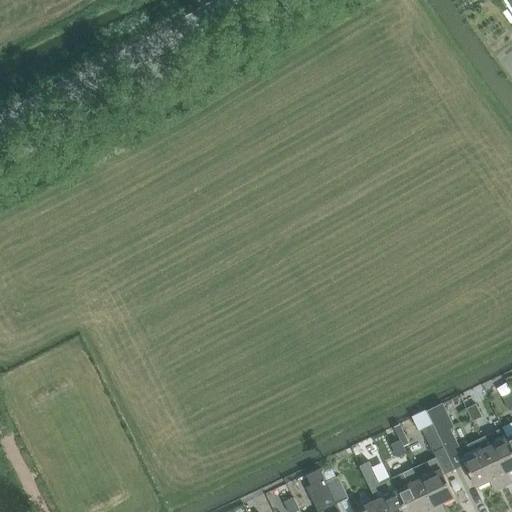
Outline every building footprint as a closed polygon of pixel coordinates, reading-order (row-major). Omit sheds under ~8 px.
[(511,409),(511,393),(503,398),(510,411),(511,409)] [(443,404),(427,412),(434,426),(445,448),(455,470),(465,465),(476,488),(489,481),(494,492),(503,487),(480,439),(460,449),(451,430),(454,428),(443,404)] [(476,404),(467,409),(473,422),(483,417),(476,404)] [(434,426),(424,430),(434,453),(445,448),(434,426)] [(502,429),(480,439),(503,487),(511,482),(507,472),(511,470),(511,449),(507,439),(502,429)] [(398,458),(407,453),(401,440),(392,444),(391,445),(398,458)] [(435,459),(414,468),(434,511),(445,511),(442,504),(455,497),(445,475),(442,470),(437,458),(435,459)] [(370,462),(360,466),(366,479),(376,474),(370,462)] [(434,511),(414,468),(393,479),(408,511),(434,511)] [(318,511),(339,511),(337,506),(325,483),(319,470),(307,476),(312,486),(307,488),(318,511)] [(376,474),(366,479),(377,501),(381,511),(408,511),(393,479),(381,484),(376,474)] [(338,476),(325,483),(337,506),(349,500),(350,500),(338,476)] [(289,511),(296,511),(300,510),(294,497),(284,502),(289,511)] [(381,511),(377,501),(354,511),(381,511)]
